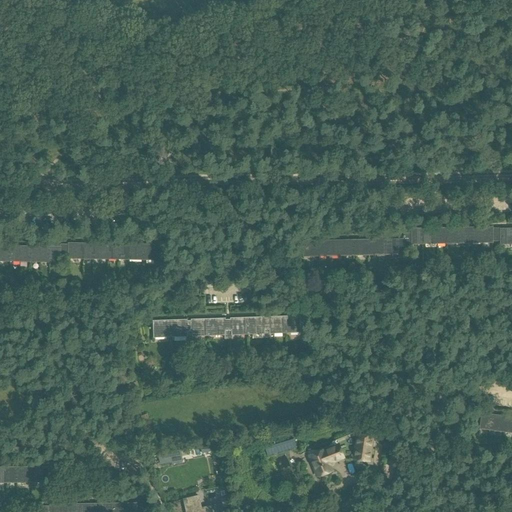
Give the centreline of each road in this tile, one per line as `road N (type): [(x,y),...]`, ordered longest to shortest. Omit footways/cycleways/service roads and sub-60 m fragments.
road 1 (track): [(0,184),(511,178)]
road 2 (track): [(436,0),(411,63),(390,85),(366,94),(320,86),(213,93),(163,71),(78,67)]
road 3 (track): [(449,511),(431,454),(435,402),(465,391),(511,393)]
road 4 (track): [(113,122),(147,95),(177,53),(186,15)]
road 5 (track): [(385,205),(511,202)]
road 6 (track): [(0,213),(124,214)]
